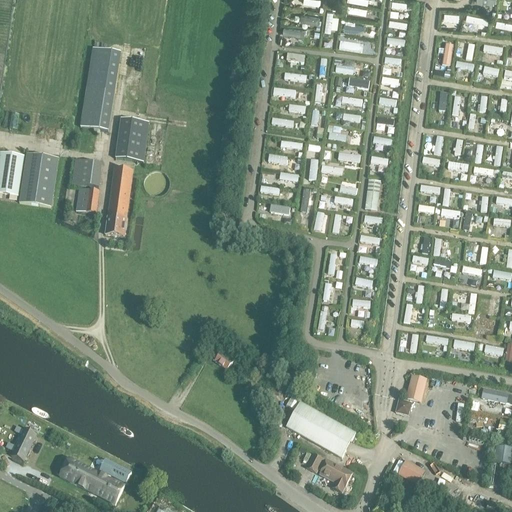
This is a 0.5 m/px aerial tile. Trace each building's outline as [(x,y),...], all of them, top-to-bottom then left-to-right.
[(392,0),(392,6),(407,9),(408,2),(395,0),(392,0)] [(366,15),(367,8),(348,5),(347,12),(366,15)] [(325,31),(331,32),(334,12),(328,11),(325,31)] [(443,19),(458,21),(459,15),(444,13),(443,19)] [(300,14),(299,21),(318,23),(319,16),(300,14)] [(466,14),(465,20),(487,24),(488,17),(466,14)] [(389,26),(406,28),(407,21),(390,19),(389,26)] [(511,22),(496,20),(495,25),(511,28),(511,22)] [(363,32),(364,25),(345,22),(344,30),(363,32)] [(282,33),(304,37),(305,30),(283,27),(282,33)] [(388,39),(387,46),(404,48),(405,42),(388,39)] [(442,66),(449,68),(453,45),(446,44),(442,66)] [(465,62),(471,63),(474,46),(468,45),(465,62)] [(483,47),(482,53),(501,56),(502,50),(483,47)] [(286,62),(304,65),(305,57),(287,54),(286,62)] [(318,77),(325,78),(327,60),(321,59),(318,77)] [(456,62),(455,69),(475,72),(476,65),(456,62)] [(337,67),(336,73),(353,75),(354,69),(337,67)] [(484,68),(483,75),(498,78),(499,71),(484,68)] [(503,79),(511,80),(511,73),(504,72),(503,79)] [(285,73),(284,81),(307,84),(308,77),(285,73)] [(384,79),(383,85),(398,87),(399,81),(384,79)] [(349,81),(348,87),(368,89),(369,83),(349,81)] [(320,104),(323,86),(317,85),(314,103),(320,104)] [(115,93),(87,89),(81,128),(109,133),(115,93)] [(273,97),(295,100),(296,92),(274,89),(273,97)] [(445,113),(447,94),(441,93),(438,112),(445,113)] [(485,115),(487,98),(480,97),(478,114),(485,115)] [(452,116),(458,117),(460,99),(454,98),(452,116)] [(363,101),(342,99),(342,104),(362,107),(363,101)] [(379,105),(396,108),(397,102),(380,100),(379,105)] [(289,106),(288,113),(304,115),(305,108),(289,106)] [(317,127),(319,113),(313,112),(311,126),(317,127)] [(361,117),(343,115),(342,121),(360,123),(361,117)] [(468,130),(474,131),(476,117),(470,116),(468,130)] [(378,118),(378,124),(394,126),(395,120),(378,118)] [(271,126),(293,129),(294,122),(272,119),(271,126)] [(121,121),(116,160),(143,164),(149,125),(121,121)] [(346,143),(347,136),(329,134),(328,140),(346,143)] [(373,146),(391,148),(392,141),(374,138),(373,146)] [(435,138),(433,155),(439,156),(441,139),(435,138)] [(282,142),(280,149),(302,152),(303,145),(282,142)] [(463,143),(456,142),(454,157),(460,158),(463,143)] [(502,149),(496,148),(494,165),(500,166),(502,149)] [(0,156),(0,193),(18,197),(24,157),(1,153),(0,156)] [(360,157),(338,154),(337,160),(359,163),(360,157)] [(20,205),(52,209),(59,159),(27,155),(20,205)] [(268,163),(286,166),(287,159),(269,156),(268,163)] [(372,159),(371,165),(388,167),(389,161),(372,159)] [(421,165),(439,168),(440,162),(422,159),(421,165)] [(312,161),(309,182),(315,183),(318,162),(312,161)] [(76,162),(73,186),(99,189),(102,165),(76,162)] [(446,170),(467,173),(467,167),(447,164),(446,170)] [(342,176),(343,170),(322,167),(321,173),(342,176)] [(473,175),(493,178),(494,171),(474,169),(473,175)] [(106,236),(125,238),(134,173),(115,170),(108,218),(106,236)] [(170,187),(170,184),(169,181),(168,179),(166,176),(164,174),(161,173),(159,172),(156,172),(153,173),(151,174),(148,175),(146,177),(145,180),(144,182),(144,185),(144,188),(145,191),(146,193),(148,195),(150,197),(153,198),(156,198),(159,198),(161,197),(164,196),(166,194),(168,192),(169,189),(170,187)] [(280,175),(279,181),(298,184),(299,177),(280,175)] [(366,211),(377,212),(380,183),(369,182),(366,211)] [(421,186),(420,193),(438,196),(439,189),(421,186)] [(260,194),(278,196),(279,189),(261,187),(260,194)] [(357,190),(340,187),(339,193),(356,196),(357,190)] [(300,212),(308,213),(311,190),(304,189),(300,212)] [(80,190),(77,212),(96,215),(99,193),(80,190)] [(451,191),(444,190),(441,207),(448,208),(451,191)] [(353,201),(335,198),(334,205),(352,208),(353,201)] [(489,199),(482,198),(480,213),(486,214),(489,199)] [(511,200),(496,198),(495,206),(511,208),(511,200)] [(269,214),(289,217),(290,209),(270,206),(269,214)] [(417,213),(433,215),(434,209),(418,207),(417,213)] [(440,217),(458,220),(459,214),(441,211),(440,217)] [(315,230),(321,231),(323,214),(317,213),(315,230)] [(463,232),(470,233),(473,216),(465,215),(463,232)] [(333,234),(339,235),(341,218),(335,217),(333,234)] [(364,223),(381,226),(382,220),(365,217),(364,223)] [(492,225),(510,228),(511,222),(493,220),(492,225)] [(380,240),(361,237),(360,244),(379,246),(380,240)] [(430,240),(423,239),(421,253),(428,254),(430,240)] [(441,241),(434,240),(432,255),(439,256),(441,241)] [(465,257),(474,259),(477,247),(468,245),(465,257)] [(488,250),(481,249),(479,265),(485,266),(488,250)] [(337,256),(331,255),(328,275),(335,276),(337,256)] [(377,261),(359,259),(358,266),(376,269),(377,261)] [(451,263),(434,261),(433,268),(450,270),(451,263)] [(481,277),(482,270),(462,267),(461,274),(481,277)] [(493,272),(492,279),(510,281),(511,275),(493,272)] [(373,282),(356,280),(355,288),(372,290),(373,282)] [(331,286),(325,285),(323,301),(329,302),(331,286)] [(421,305),(424,287),(418,286),(415,304),(421,305)] [(445,309),(447,291),(442,290),(439,308),(445,309)] [(474,314),(477,295),(470,295),(467,313),(474,314)] [(498,318),(501,300),(495,299),(492,317),(498,318)] [(352,307),(370,310),(371,304),(353,301),(352,307)] [(403,323),(410,324),(412,307),(406,306),(403,323)] [(327,313),(320,313),(318,331),(324,332),(327,313)] [(470,318),(451,315),(450,321),(469,324),(470,318)] [(364,323),(351,321),(351,328),(363,329),(364,323)] [(411,336),(409,353),(415,354),(418,337),(411,336)] [(426,343),(447,346),(448,340),(426,337),(426,343)] [(474,345),(454,342),(453,349),(473,352),(474,345)] [(503,349),(485,347),(484,354),(502,357),(503,349)] [(216,361),(215,362),(227,371),(236,360),(227,353),(224,357),(216,351),(211,358),(216,361)] [(484,365),(492,367),(494,361),(486,358),(484,365)] [(412,378),(406,400),(421,405),(427,382),(412,378)] [(511,397),(483,391),(481,400),(506,406),(506,405),(511,406),(511,397)] [(291,398),(287,405),(293,408),(296,401),(291,398)] [(399,401),(396,414),(408,417),(412,405),(399,401)] [(300,403),(286,428),(342,460),(356,435),(300,403)] [(472,403),(470,412),(477,413),(479,405),(472,403)] [(24,463),(37,436),(25,430),(12,457),(24,463)] [(511,448),(497,447),(495,463),(511,465),(511,452),(511,448)] [(320,476),(335,484),(332,489),(342,494),(352,475),(328,462),(326,466),(322,464),(323,462),(314,456),(307,469),(316,474),(319,470),(322,472),(320,476)] [(68,459),(59,477),(115,505),(124,486),(113,480),(113,481),(107,478),(108,476),(112,478),(125,484),(131,473),(105,460),(99,471),(102,473),(101,475),(68,459)] [(405,462),(397,476),(418,487),(425,473),(405,462)] [(487,509),(494,511),(496,506),(489,503),(487,509)]
